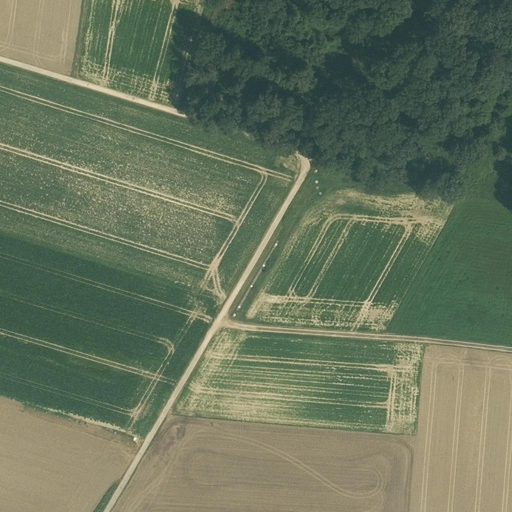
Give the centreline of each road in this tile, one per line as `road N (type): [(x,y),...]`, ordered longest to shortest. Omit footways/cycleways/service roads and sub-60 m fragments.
road 1 (track): [(0,59),(313,157),(106,511)]
road 2 (track): [(511,350),(216,324)]
